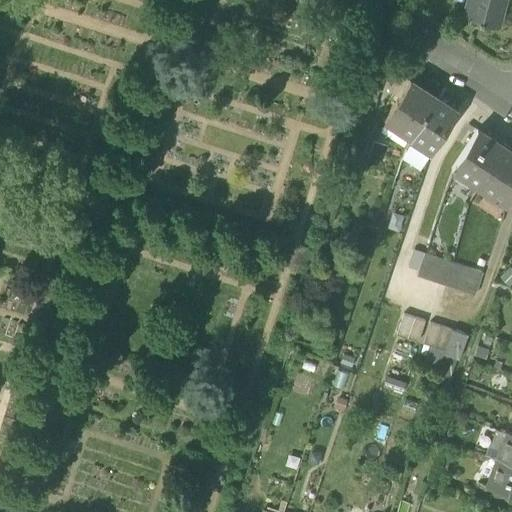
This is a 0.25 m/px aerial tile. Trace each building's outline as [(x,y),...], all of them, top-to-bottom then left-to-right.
[(478,21),(499,27),(499,25),(498,25),(505,0),(467,0),(463,16),(478,20),(478,21)] [(392,81),(393,82),(399,72),(400,73),(409,59),(385,44),(377,71),(392,81)] [(388,88),(399,95),(409,79),(400,73),(399,72),(393,82),(392,81),(388,88)] [(436,96),(409,79),(399,95),(386,115),(413,132),(436,96)] [(458,110),(436,96),(413,132),(410,136),(423,144),(420,148),(429,154),(432,149),(458,110)] [(383,119),(410,136),(413,132),(386,115),(383,119)] [(451,168),(478,186),(504,146),(477,128),(451,168)] [(511,193),(511,150),(504,146),(478,186),(505,204),(511,193)] [(416,275),(428,279),(436,256),(423,252),(416,275)] [(428,279),(444,285),(452,262),(436,256),(428,279)] [(444,285),(462,291),(470,268),(452,262),(444,285)] [(482,272),(470,268),(462,291),(475,295),(482,272)] [(396,334),(418,342),(425,321),(403,313),(396,334)] [(423,343),(444,350),(451,329),(430,322),(423,343)] [(451,329),(444,350),(443,354),(459,359),(468,334),(452,329),(451,329)] [(491,443),(501,447),(507,431),(496,428),(491,443)] [(511,432),(507,431),(501,447),(497,458),(511,463),(511,432)] [(511,494),(511,463),(497,458),(488,486),(511,494)] [(263,507),(259,511),(284,511),(291,492),(290,491),(293,484),(272,477),(263,507)]
